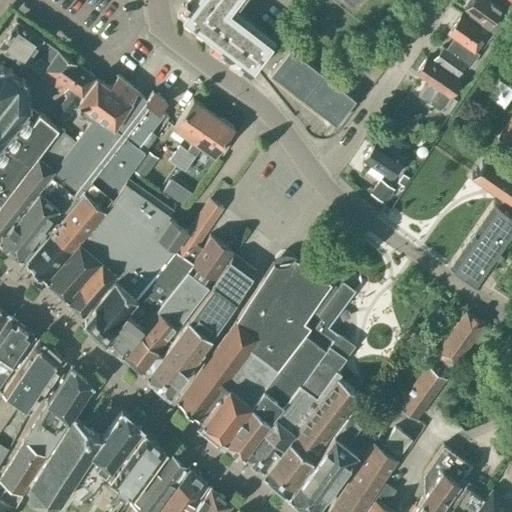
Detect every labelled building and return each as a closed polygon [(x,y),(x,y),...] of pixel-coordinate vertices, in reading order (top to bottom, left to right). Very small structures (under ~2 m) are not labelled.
[(248,73),(272,41),(229,9),(235,0),(185,0),(176,12),(212,39),(208,43),(248,73)] [(469,11),(465,16),(486,33),(487,31),(498,38),(507,25),(495,16),(502,7),(491,0),(469,0),(464,8),(469,11)] [(465,16),(461,13),(447,31),(455,37),(446,49),(441,45),(433,57),(457,75),(465,64),(469,66),(479,52),(474,49),(486,33),(465,16)] [(81,95),(95,75),(75,61),(58,49),(48,63),(32,51),(42,38),(15,19),(0,41),(0,45),(64,91),(67,85),(81,95)] [(270,71),(335,122),(355,97),(289,46),(270,71)] [(439,88),(435,93),(429,101),(447,113),(457,99),(450,94),(459,80),(426,57),(416,72),(439,88)] [(0,201),(61,124),(59,122),(58,125),(38,110),(31,120),(25,115),(31,108),(28,80),(5,63),(0,63),(0,201)] [(92,120),(0,234),(0,239),(25,260),(85,192),(95,200),(164,112),(136,91),(137,89),(117,74),(109,85),(96,76),(74,107),(92,120)] [(63,122),(81,96),(71,88),(52,114),(63,122)] [(193,139),(213,112),(192,97),(173,125),(193,139)] [(0,201),(0,234),(92,120),(74,107),(62,124),(0,201)] [(213,112),(193,139),(214,154),(233,126),(213,112)] [(511,115),(497,137),(511,147),(511,115)] [(379,143),(375,140),(362,158),(390,177),(402,158),(395,153),(402,142),(386,132),(379,143)] [(168,158),(176,164),(187,149),(178,143),(168,158)] [(147,149),(132,169),(143,177),(157,156),(147,149)] [(194,155),(187,149),(176,164),(184,170),(194,155)] [(470,174),(500,195),(496,201),(493,199),(449,262),(477,282),(511,231),(511,169),(486,151),(470,174)] [(164,189),(179,200),(186,191),(170,180),(164,189)] [(85,192),(25,260),(45,278),(96,221),(85,213),(95,200),(85,192)] [(222,205),(209,197),(175,248),(188,257),(222,205)] [(104,254),(108,257),(121,241),(96,221),(51,273),(46,278),(65,296),(101,258),(104,254)] [(185,279),(180,275),(120,349),(141,368),(207,283),(203,279),(207,273),(211,276),(214,273),(231,248),(210,233),(191,261),(196,264),(185,279)] [(84,316),(105,335),(165,260),(142,242),(84,316)] [(120,349),(180,275),(191,261),(174,248),(165,260),(105,335),(120,349)] [(253,271),(231,254),(217,273),(211,281),(213,282),(146,372),(168,391),(210,335),(236,299),(253,271)] [(331,282),(318,273),(294,256),(273,260),(235,318),(176,399),(201,420),(223,389),(289,305),(308,314),(311,310),(331,282)] [(101,258),(65,296),(82,312),(115,270),(101,258)] [(332,339),(337,331),(328,325),(355,289),(342,279),(337,286),(331,282),(311,310),(321,316),(314,325),(332,339)] [(223,438),(304,333),(310,326),(304,321),(308,314),(289,305),(223,389),(201,420),(223,438)] [(0,324),(8,313),(0,306),(0,324)] [(484,322),(465,309),(457,320),(448,313),(439,327),(448,334),(435,352),(454,365),(484,322)] [(0,381),(34,333),(10,314),(0,327),(0,381)] [(332,339),(325,349),(243,454),(259,468),(319,397),(316,396),(354,343),(337,331),(332,339)] [(325,349),(304,333),(223,438),(243,454),(283,403),(325,349)] [(1,390),(18,401),(29,409),(63,358),(38,336),(1,390)] [(446,376),(426,362),(397,403),(417,417),(446,376)] [(47,454),(72,414),(92,383),(70,364),(23,439),(27,441),(47,454)] [(336,375),(319,397),(259,468),(286,491),(359,392),(336,375)] [(0,461),(9,448),(0,442),(0,427),(18,401),(1,390),(0,392),(0,461)] [(101,436),(84,464),(88,467),(79,480),(92,490),(109,467),(110,468),(141,426),(122,409),(101,436)] [(72,414),(47,454),(29,481),(28,498),(44,508),(59,501),(84,464),(101,436),(72,414)] [(348,414),(289,493),(311,511),(357,449),(347,441),(360,424),(348,414)] [(374,439),(325,511),(360,511),(411,437),(394,425),(381,444),(374,439)] [(143,428),(139,434),(108,475),(123,486),(119,492),(126,497),(164,446),(143,428)] [(47,454),(27,441),(1,481),(7,485),(21,494),(29,481),(47,454)] [(442,511),(461,486),(457,483),(460,479),(458,478),(469,462),(443,443),(423,471),(423,492),(409,511),(442,511)] [(154,511),(188,466),(167,448),(129,500),(131,501),(122,511),(154,511)] [(184,511),(206,481),(188,467),(156,511),(184,511)] [(395,487),(384,481),(364,511),(395,511),(396,511),(384,504),(395,487)] [(461,486),(442,511),(471,511),(483,496),(464,483),(462,486),(461,486)] [(0,511),(8,511),(21,494),(7,485),(0,494),(0,511)] [(190,511),(223,511),(230,502),(210,485),(190,511)] [(472,511),(511,511),(511,502),(491,487),(472,511)]
